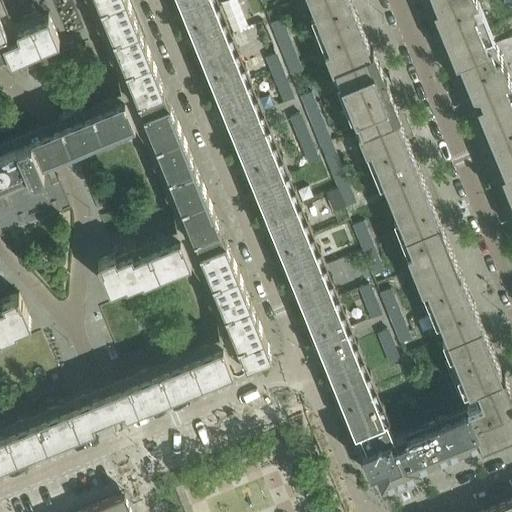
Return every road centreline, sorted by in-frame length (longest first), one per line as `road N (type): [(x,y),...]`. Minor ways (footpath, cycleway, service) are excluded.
road 1 (residential): [(152,0),(302,368)]
road 2 (residential): [(511,279),(398,0)]
road 3 (residential): [(302,368),(118,444)]
road 4 (residential): [(57,154),(80,209),(74,325)]
road 5 (residential): [(367,511),(302,368)]
road 6 (residential): [(118,444),(0,493)]
road 7 (residential): [(118,444),(74,325)]
